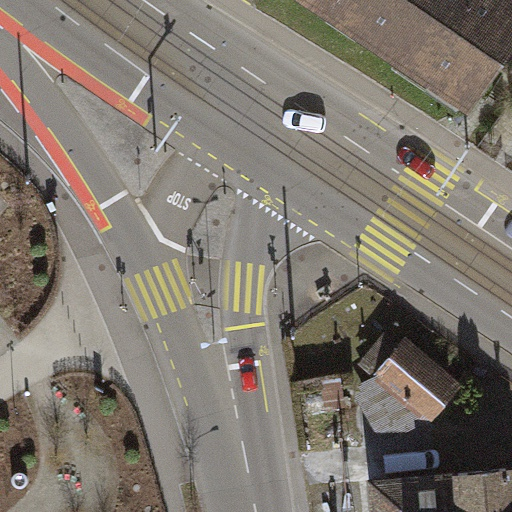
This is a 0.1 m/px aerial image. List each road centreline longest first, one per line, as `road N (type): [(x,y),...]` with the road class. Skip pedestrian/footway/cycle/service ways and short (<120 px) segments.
road 1 (secondary): [(240,468),(234,286),(248,230),(303,142)]
road 2 (secondary): [(303,142),(511,282)]
road 3 (secondary): [(0,55),(89,165),(139,259)]
road 4 (secondary): [(139,259),(240,468)]
road 5 (secondary): [(234,96),(139,259)]
road 6 (secondary): [(95,0),(234,96)]
